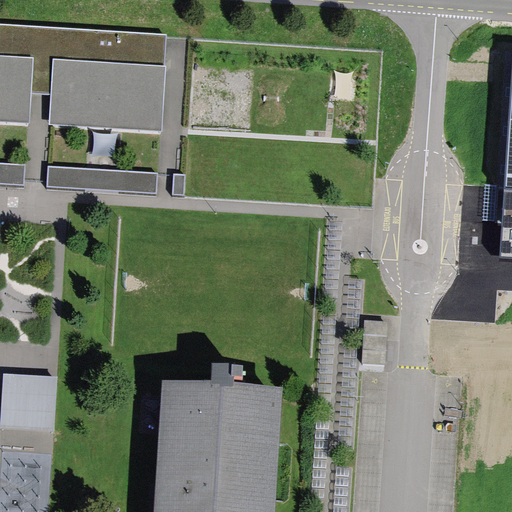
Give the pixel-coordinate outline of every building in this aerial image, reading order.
[(162,38),(0,29),(0,191),(25,193),(30,102),(50,103),(45,193),(153,199),(162,38)] [(511,80),(499,259),(511,259),(511,80)] [(323,511),(341,222),(328,221),(309,511),(323,511)] [(353,269),(335,511),(350,511),(368,270),(353,269)] [(265,511),(270,406),(162,402),(157,511),(265,511)]
